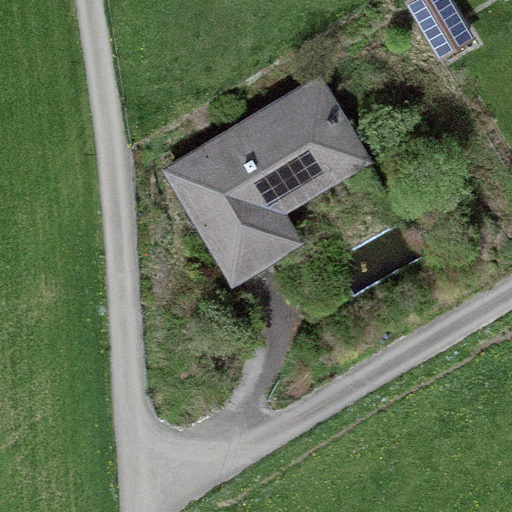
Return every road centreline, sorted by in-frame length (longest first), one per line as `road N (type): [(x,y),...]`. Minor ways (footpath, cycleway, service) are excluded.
road 1 (residential): [(87,0),(141,488)]
road 2 (residential): [(141,488),(238,449),(511,287)]
